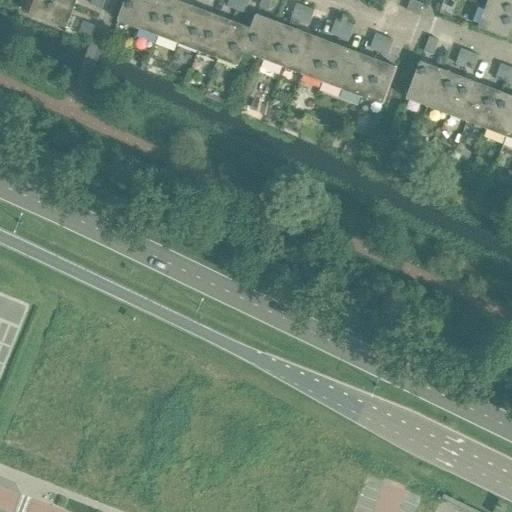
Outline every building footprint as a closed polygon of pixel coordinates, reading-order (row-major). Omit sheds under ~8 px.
[(66,29),(74,8),(51,0),(36,0),(31,16),(66,29)] [(51,0),(74,8),(77,0),(51,0)] [(102,9),(105,0),(91,0),(90,5),(102,9)] [(139,29),(149,0),(125,0),(117,21),(139,29)] [(158,36),(172,0),(171,0),(149,0),(139,29),(158,36)] [(178,44),(192,8),(172,0),(158,36),(178,44)] [(236,10),(239,0),(229,0),(227,7),(236,10)] [(245,13),(249,0),(239,0),(236,10),(245,13)] [(268,10),(272,0),(262,0),(259,7),(268,10)] [(418,16),(421,8),(423,4),(411,0),(410,0),(407,11),(418,16)] [(511,17),(511,0),(490,0),(487,8),(511,17)] [(300,22),(306,8),(297,4),(291,19),(300,22)] [(198,51),(211,15),(192,8),(178,44),(198,51)] [(309,26),(314,11),(306,8),(300,22),(309,26)] [(511,40),(511,17),(487,8),(480,28),(511,40)] [(218,59),(231,23),(211,15),(198,51),(218,59)] [(263,60),(277,24),(256,16),(251,30),(243,53),(263,60)] [(340,37),(345,23),(336,19),(331,34),(340,37)] [(90,39),(94,27),(83,23),(78,34),(90,39)] [(251,30),(231,23),(218,59),(238,66),(243,53),(251,30)] [(348,41),(354,26),(345,23),(340,37),(348,41)] [(282,68),(296,31),(277,24),(263,60),(282,68)] [(303,75),(316,39),(296,31),(282,68),(303,75)] [(379,52),(384,38),(376,34),(370,49),(379,52)] [(433,56),(439,41),(430,37),(424,52),(433,56)] [(388,56),(393,41),(384,38),(379,52),(388,56)] [(323,83),(337,47),(316,39),(303,75),(323,83)] [(343,90),(356,54),(337,47),(323,83),(343,90)] [(465,68),(470,53),(461,49),(456,64),(465,68)] [(473,71),(479,56),(470,53),(465,68),(473,71)] [(362,98),(376,61),(356,54),(343,90),(362,98)] [(383,106),(396,69),(376,61),(362,98),(383,106)] [(427,107),(441,71),(420,63),(407,99),(427,107)] [(504,83),(510,68),(501,64),(495,79),(504,83)] [(447,114),(460,78),(441,71),(427,107),(447,114)] [(466,122),(480,86),(460,78),(447,114),(466,122)] [(486,129),(500,93),(480,86),(466,122),(486,129)] [(507,137),(511,122),(511,97),(500,93),(486,129),(507,137)]
